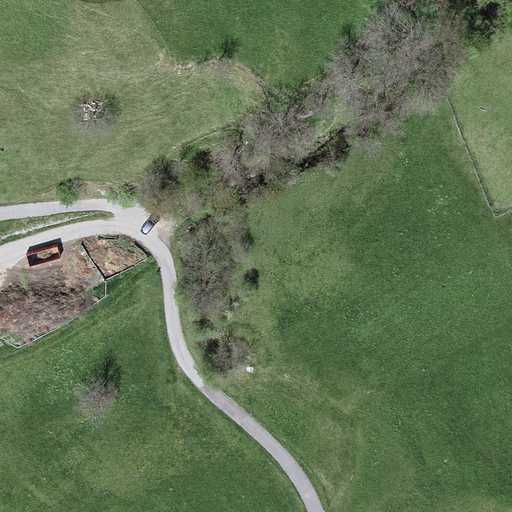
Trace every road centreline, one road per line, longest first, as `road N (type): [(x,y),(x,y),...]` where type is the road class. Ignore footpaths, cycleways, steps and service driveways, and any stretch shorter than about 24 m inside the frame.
road 1 (track): [(164,256),(174,352),(195,387),(290,474),(309,511)]
road 2 (unclassified): [(164,256),(135,232),(104,227),(0,255)]
